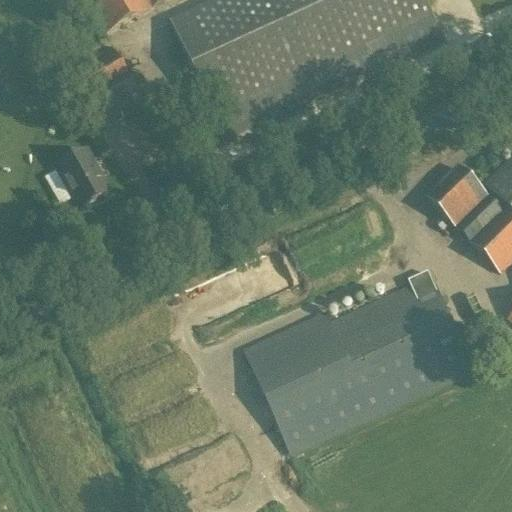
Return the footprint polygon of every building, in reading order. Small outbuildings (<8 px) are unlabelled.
[(84,0),(105,37),(135,20),(124,0),(84,0)] [(124,0),(135,20),(152,11),(151,10),(169,0),(124,0)] [(222,0),(169,24),(223,143),(443,42),(424,0),(222,0)] [(69,70),(87,103),(129,81),(111,49),(69,70)] [(129,81),(87,103),(103,131),(144,108),(129,81)] [(88,153),(55,170),(79,213),(111,195),(88,153)] [(424,200),(500,277),(511,265),(511,158),(483,187),(497,202),(494,206),(455,169),(424,200)] [(431,279),(329,325),(326,316),(242,354),(290,459),(474,377),(431,279)]
